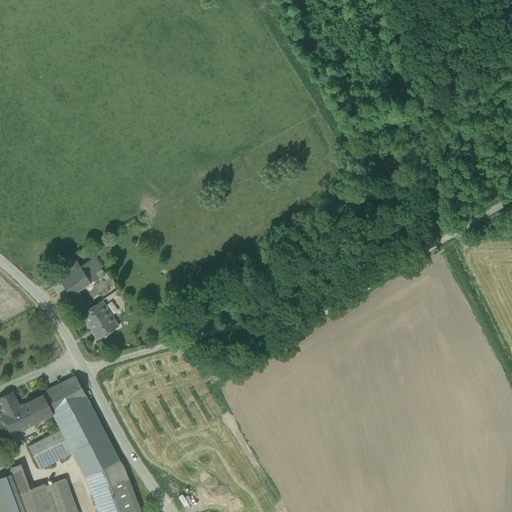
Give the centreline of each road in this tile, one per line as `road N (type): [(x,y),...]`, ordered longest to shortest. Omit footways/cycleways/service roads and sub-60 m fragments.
road 1 (unclassified): [(511,202),(295,329),(217,331),(82,370)]
road 2 (track): [(253,0),(343,139),(441,245)]
road 3 (tertiary): [(82,370),(170,511)]
road 4 (tertiary): [(0,261),(41,299),(82,370)]
